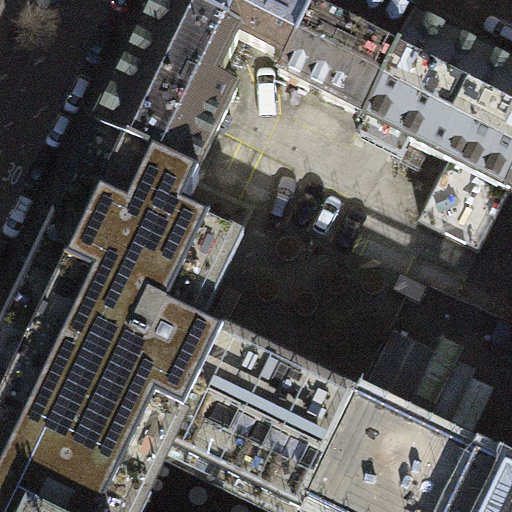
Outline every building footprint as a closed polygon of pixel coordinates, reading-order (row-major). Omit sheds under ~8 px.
[(219,82),(240,40),(239,39),(240,36),(166,0),(161,0),(140,45),(98,132),(196,179),(238,92),(219,82)] [(288,64),(320,0),(166,0),(240,36),(239,39),(240,40),(285,63),(288,64)] [(279,76),(364,119),(367,121),(415,25),(365,0),(320,0),(288,64),(285,63),(279,76)] [(510,196),(511,194),(509,193),(511,186),(511,73),(452,44),(435,35),(415,25),(367,121),(364,119),(363,122),(384,133),(449,166),(510,196)] [(0,511),(301,511),(355,402),(196,324),(238,238),(185,212),(200,182),(196,179),(98,132),(47,237),(0,333),(0,511)] [(510,196),(449,166),(419,220),(480,252),(510,196)] [(511,511),(511,477),(355,402),(301,511),(511,511)]
